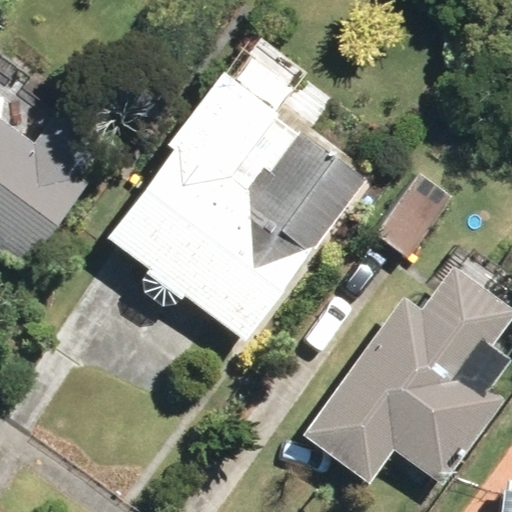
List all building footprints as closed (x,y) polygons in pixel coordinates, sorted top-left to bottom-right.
[(261,119),(203,78),(87,242),(235,346),(351,181),(299,144),(285,135),(256,176),(245,168),(228,192),(216,184),(261,119)] [(0,266),(10,274),(68,199),(59,192),(100,138),(47,98),(10,146),(0,138),(0,266)] [(447,204),(414,174),(362,233),(396,262),(447,204)] [(305,404),(282,436),(356,490),(378,459),(427,494),(495,401),(480,390),(498,364),(481,352),(508,315),(439,264),(403,313),(383,298),(305,404)] [(475,511),(511,511),(511,494),(476,492),(475,511)]
